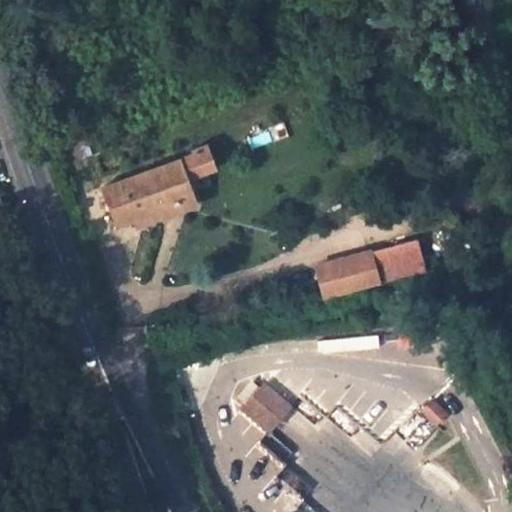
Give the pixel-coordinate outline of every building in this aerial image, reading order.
[(260,72),(257,58),(229,65),(232,79),(260,72)] [(178,164),(139,177),(153,215),(155,222),(195,209),(178,164)] [(139,177),(103,189),(108,202),(101,205),(105,216),(108,216),(113,228),(153,215),(139,177)] [(153,215),(135,221),(137,228),(155,222),(153,215)] [(441,262),(434,242),(418,244),(421,258),(423,267),(441,262)] [(418,244),(385,248),(387,262),(421,258),(418,244)] [(322,296),(376,280),(368,248),(313,264),(322,296)] [(290,385),(263,410),(284,435),(312,410),(290,385)] [(229,427),(253,445),(264,431),(240,413),(229,427)]
